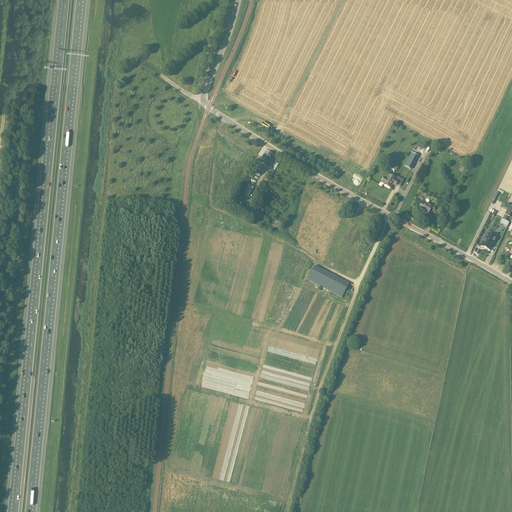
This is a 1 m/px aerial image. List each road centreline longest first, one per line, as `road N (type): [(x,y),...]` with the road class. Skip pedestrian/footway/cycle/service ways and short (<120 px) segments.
road 1 (motorway): [(28,511),(79,0)]
road 2 (motorway): [(65,0),(14,511)]
road 3 (unclassified): [(511,282),(335,187),(203,102),(238,0)]
road 4 (track): [(386,222),(319,394),(287,511)]
